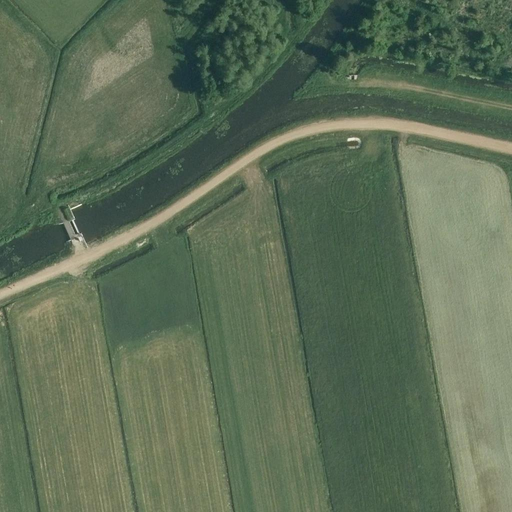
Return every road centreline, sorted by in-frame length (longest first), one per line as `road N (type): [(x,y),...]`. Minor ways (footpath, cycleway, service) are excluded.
road 1 (track): [(0,294),(129,235),(256,151),(309,128),(384,122),(511,148)]
road 2 (track): [(511,106),(402,87),(331,88)]
